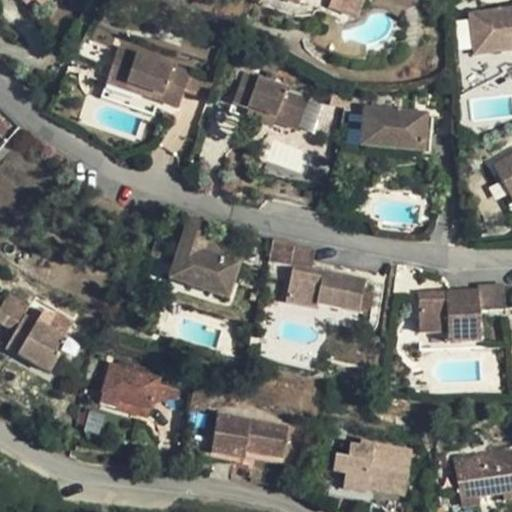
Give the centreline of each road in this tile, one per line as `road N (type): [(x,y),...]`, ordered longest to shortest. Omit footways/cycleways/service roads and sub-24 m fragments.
road 1 (residential): [(0,115),(32,146),(150,181),(223,233),(446,278),(511,275)]
road 2 (residential): [(0,457),(75,501),(187,511)]
